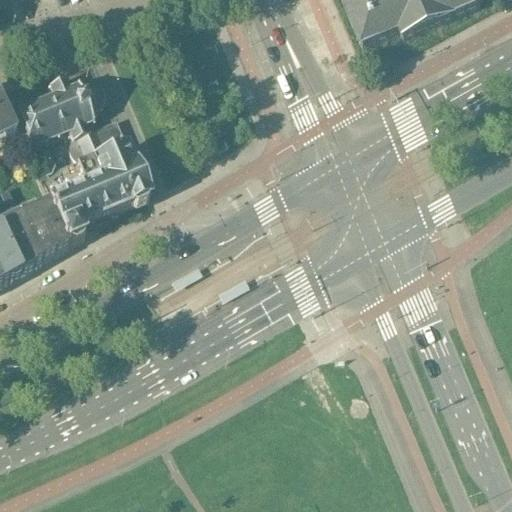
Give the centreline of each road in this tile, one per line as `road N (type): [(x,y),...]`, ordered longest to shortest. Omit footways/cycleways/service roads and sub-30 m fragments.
road 1 (secondary): [(0,459),(356,261)]
road 2 (residential): [(503,511),(387,244)]
road 3 (residential): [(356,261),(467,511)]
road 4 (secondary): [(219,241),(0,367)]
road 5 (residential): [(219,241),(165,225),(0,322)]
road 6 (secondary): [(511,68),(349,162)]
road 7 (tertiary): [(265,2),(325,176)]
road 8 (tertiary): [(349,162),(304,62),(265,2)]
road 9 (residential): [(0,45),(153,0)]
road 10 (secondary): [(387,244),(511,171)]
road 11 (secondary): [(325,176),(219,241)]
